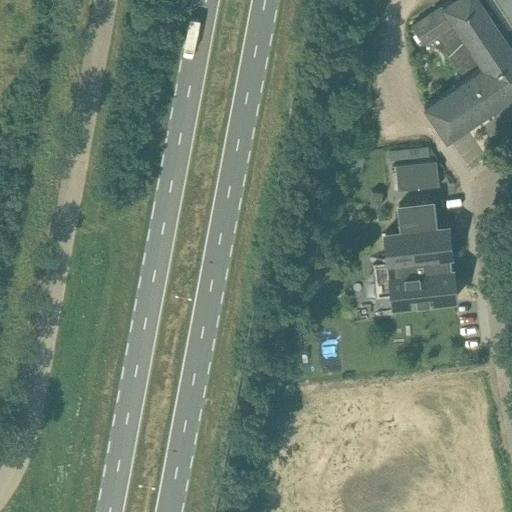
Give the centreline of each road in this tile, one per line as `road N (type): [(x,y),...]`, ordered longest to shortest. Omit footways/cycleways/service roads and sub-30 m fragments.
road 1 (primary): [(170,511),(266,0)]
road 2 (primary): [(207,0),(111,511)]
road 3 (unclassified): [(0,466),(34,386),(102,0)]
road 4 (residential): [(511,401),(482,202),(511,164)]
